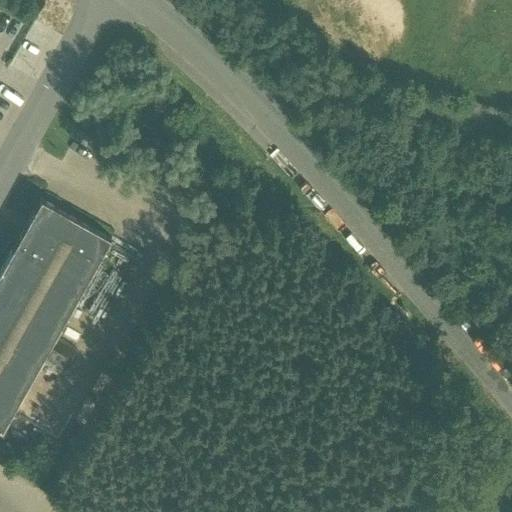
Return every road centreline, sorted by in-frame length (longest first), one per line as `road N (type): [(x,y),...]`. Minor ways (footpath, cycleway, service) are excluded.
road 1 (residential): [(145,0),(257,99),(511,382)]
road 2 (residential): [(0,164),(93,0)]
